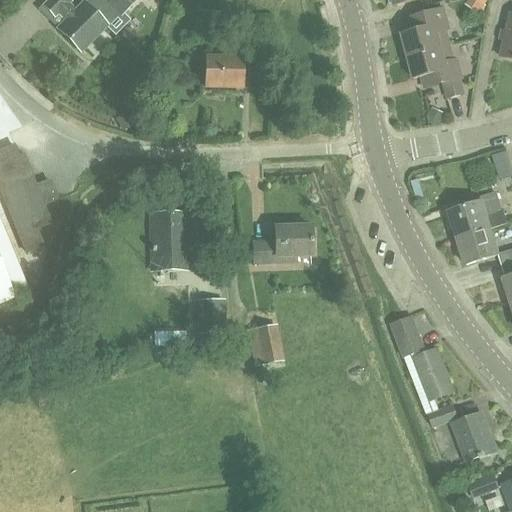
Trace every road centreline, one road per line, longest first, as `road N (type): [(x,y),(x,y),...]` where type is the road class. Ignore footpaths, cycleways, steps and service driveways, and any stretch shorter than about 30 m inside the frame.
road 1 (residential): [(0,75),(67,131),(114,148),(215,154),(372,144)]
road 2 (tertiary): [(511,387),(418,257),(376,155)]
road 3 (tertiary): [(372,144),(347,0)]
road 4 (residential): [(376,155),(511,129)]
